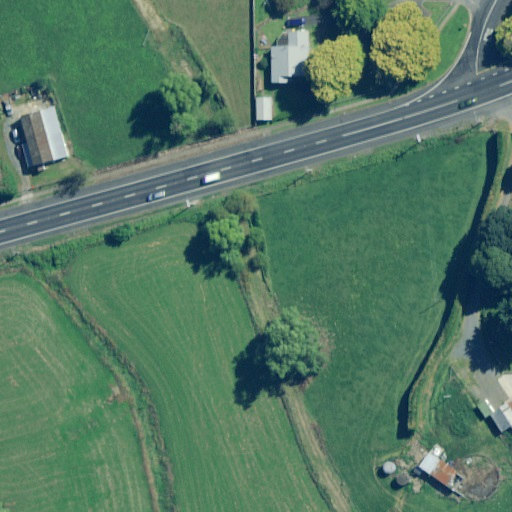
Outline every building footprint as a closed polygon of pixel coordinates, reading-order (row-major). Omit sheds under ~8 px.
[(313,0),(314,12),(323,12),(323,0),(313,0)] [(261,45),(262,79),(301,78),(299,26),(276,27),(276,45),(261,45)] [(271,99),(256,99),(256,121),(271,121),(271,99)] [(68,157),(55,110),(22,119),(29,143),(22,145),(29,169),(68,157)] [(511,401),(491,416),(503,434),(511,428),(511,429),(511,401)] [(455,493),(462,482),(457,478),(459,474),(438,459),(443,451),(434,444),(414,473),(421,478),(425,471),(455,493)]
